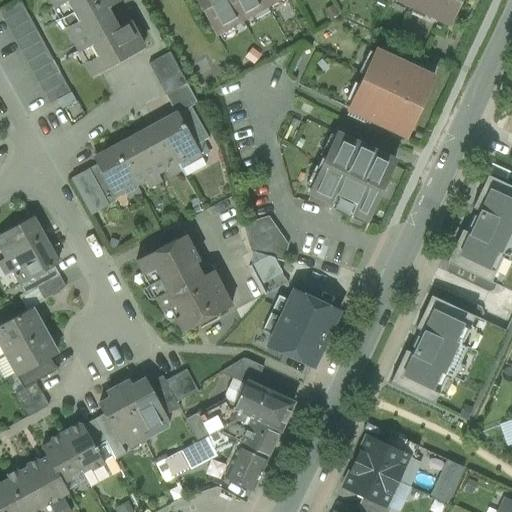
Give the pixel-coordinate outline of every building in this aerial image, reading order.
[(70,93),(18,0),(17,0),(0,9),(0,13),(50,104),(56,101),(70,93)] [(111,32),(101,12),(117,3),(115,0),(52,0),(94,76),(142,50),(128,23),(111,32)] [(264,0),(195,0),(215,34),(267,4),(264,0)] [(459,0),(397,0),(448,24),(459,0)] [(433,78),(375,51),(347,109),(405,136),(433,78)] [(169,52),(148,64),(154,75),(175,63),(169,52)] [(175,63),(154,75),(160,85),(181,74),(175,63)] [(70,93),(56,101),(62,110),(76,103),(70,93)] [(178,114),(156,126),(176,162),(185,177),(206,165),(201,157),(202,157),(178,114)] [(176,162),(156,126),(136,137),(155,173),(176,162)] [(361,146),(336,134),(326,156),(309,192),(367,219),(394,161),(361,146)] [(155,173),(136,137),(115,148),(135,184),(155,173)] [(115,148),(94,160),(96,165),(113,196),(135,184),(115,148)] [(113,196),(96,165),(86,171),(105,206),(115,200),(113,196)] [(511,187),(487,176),(472,208),(479,212),(476,217),(473,216),(468,226),(471,228),(469,234),(461,230),(446,263),(490,283),(503,255),(508,258),(511,249),(511,187)] [(31,217),(0,234),(0,239),(3,244),(0,246),(7,259),(10,257),(43,239),(31,217)] [(267,220),(244,227),(251,252),(268,257),(271,258),(282,261),(286,249),(267,220)] [(185,236),(136,262),(162,311),(169,307),(182,332),(231,306),(213,271),(197,280),(189,266),(199,261),(185,236)] [(57,265),(43,239),(10,257),(14,265),(11,267),(15,275),(14,275),(15,278),(17,277),(21,285),(57,265)] [(511,249),(508,258),(503,255),(490,283),(511,293),(511,249)] [(268,257),(249,267),(264,295),(265,296),(286,285),(271,258),(268,257)] [(65,288),(59,277),(37,290),(43,300),(65,288)] [(293,291),(268,344),(312,365),(337,312),(293,291)] [(474,317),(430,296),(415,329),(422,332),(420,338),(416,336),(411,347),(415,348),(412,354),(405,351),(390,383),(433,403),(446,375),(451,378),(455,370),(466,347),(460,345),(474,317)] [(34,308),(0,326),(0,347),(3,354),(43,332),(38,323),(41,321),(34,308)] [(506,332),(474,317),(460,345),(466,347),(455,370),(482,382),(506,332)] [(43,332),(3,354),(17,378),(50,360),(56,356),(50,346),(53,344),(46,330),(43,332)] [(263,368),(246,360),(242,359),(220,373),(235,380),(244,384),(246,381),(255,385),(263,368)] [(50,360),(17,378),(22,389),(56,370),(50,360)] [(175,376),(187,397),(198,391),(186,370),(175,376)] [(165,382),(162,376),(147,384),(165,416),(179,408),(176,403),(165,382)] [(165,382),(176,403),(187,397),(175,376),(165,382)] [(145,380),(132,387),(129,381),(117,388),(140,431),(146,428),(148,432),(163,423),(165,417),(165,416),(147,384),(145,380)] [(235,380),(226,400),(235,404),(244,384),(235,380)] [(255,385),(246,381),(244,384),(235,404),(233,409),(247,416),(251,418),(280,431),(280,432),(293,403),(255,385)] [(117,388),(106,394),(109,400),(98,406),(103,415),(118,443),(119,443),(139,432),(144,439),(140,431),(117,388)] [(186,420),(198,442),(206,438),(247,416),(233,409),(235,404),(226,400),(186,420)] [(118,443),(103,415),(92,420),(105,443),(113,458),(115,461),(126,454),(119,443),(118,443)] [(251,418),(247,416),(206,438),(214,453),(230,443),(243,430),(245,431),(251,418)] [(280,431),(251,418),(245,431),(238,448),(266,461),(280,431)] [(105,443),(92,420),(82,426),(94,448),(96,448),(105,443)] [(82,425),(78,424),(69,429),(70,432),(61,436),(80,471),(82,473),(90,469),(94,470),(103,465),(103,463),(96,451),(97,451),(96,448),(94,448),(82,426),(82,425)] [(418,446),(389,433),(384,445),(408,456),(407,457),(412,459),(418,446)] [(61,436),(60,434),(51,439),(50,443),(42,447),(47,457),(62,484),(70,479),(71,476),(80,471),(61,436)] [(384,445),(366,437),(355,462),(396,481),(407,457),(408,456),(384,445)] [(215,456),(214,453),(206,438),(198,442),(182,451),(193,468),(215,456)] [(113,458),(105,443),(96,448),(97,451),(96,451),(103,463),(113,458)] [(266,461),(238,448),(224,479),(252,492),(266,461)] [(165,483),(193,468),(182,451),(157,463),(165,483)] [(47,457),(39,461),(35,460),(26,465),(27,467),(46,502),(55,497),(59,498),(67,494),(62,484),(47,457)] [(447,502),(462,466),(442,458),(427,494),(447,502)] [(396,481),(355,462),(343,487),(362,496),(384,507),(385,506),(396,481)] [(46,502),(27,467),(18,472),(15,472),(6,476),(7,478),(26,511),(34,507),(39,509),(47,504),(46,502)] [(7,478),(0,482),(0,511),(25,511),(26,511),(7,478)] [(384,507),(362,496),(357,508),(361,510),(364,511),(387,511),(390,508),(385,506),(384,507)] [(511,511),(511,503),(505,500),(499,511),(511,511)]
